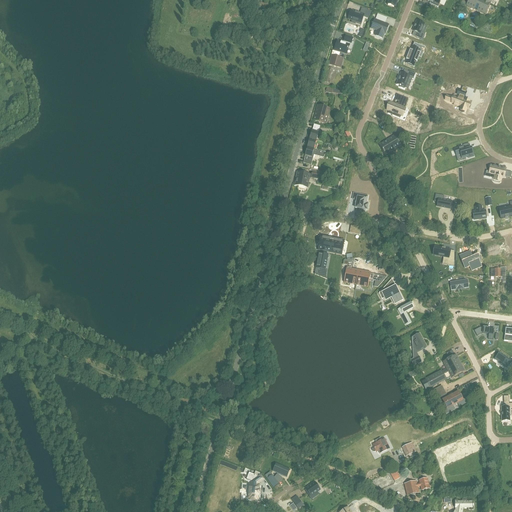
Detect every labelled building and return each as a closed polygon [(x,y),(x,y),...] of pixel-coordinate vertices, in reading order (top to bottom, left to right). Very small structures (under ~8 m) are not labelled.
[(468,0),(466,6),(485,15),(491,0),(468,0)] [(364,15),(360,14),(351,11),(348,20),(352,21),(351,23),(355,24),(356,22),(360,24),(361,24),(363,18),(364,15)] [(383,23),(386,17),(378,14),(375,20),(371,29),(377,31),(375,36),(382,38),(384,34),(385,34),(388,25),(385,24),(383,23)] [(416,21),(413,31),(414,31),(416,32),(415,36),(420,38),(420,36),(423,38),(425,33),(421,31),(424,25),(424,24),(416,21)] [(347,54),(348,49),(350,45),(349,45),(350,43),(351,44),(352,42),(353,38),(346,36),(344,42),(344,43),(338,41),(335,50),(347,54)] [(406,60),(405,63),(407,64),(412,66),(414,66),(415,62),(416,61),(417,62),(417,61),(418,57),(419,57),(419,56),(420,54),(419,53),(419,52),(423,53),(425,47),(420,45),(418,50),(413,48),(412,51),(411,51),(409,55),(407,59),(406,59),(407,60),(406,60)] [(469,78),(470,79),(470,78),(471,76),(476,77),(480,79),(482,74),(480,73),(480,72),(481,70),(480,69),(481,67),(482,68),(483,65),(482,65),(482,63),(486,55),(480,52),(475,50),(474,51),(473,51),(473,52),(474,52),(472,55),(474,56),(469,69),(472,70),(470,75),(469,78)] [(341,68),(343,60),(344,58),(339,57),(340,53),(332,51),(328,65),(341,68)] [(398,81),(397,85),(400,86),(399,87),(404,89),(405,88),(409,78),(412,79),(413,79),(415,74),(409,71),(409,72),(407,76),(402,74),(401,73),(400,77),(399,77),(400,77),(399,78),(399,79),(398,79),(399,79),(398,80),(398,81)] [(452,99),(451,101),(452,102),(452,103),(454,104),(454,105),(458,106),(460,107),(459,109),(460,110),(460,111),(464,113),(465,111),(465,112),(466,109),(467,109),(468,108),(469,105),(470,103),(468,103),(469,101),(465,99),(464,101),(463,100),(464,97),(466,92),(461,90),(459,89),(457,95),(459,95),(458,99),(454,98),(454,99),(452,99)] [(389,111),(388,114),(389,113),(393,115),(394,113),(401,116),(408,99),(409,99),(401,96),(398,106),(393,104),(391,103),(388,110),(389,111)] [(330,109),(318,105),(313,121),(325,125),(330,109)] [(310,139),(316,141),(318,133),(320,126),(314,125),(312,131),(310,139)] [(385,155),(391,151),(401,145),(395,136),(387,141),(379,145),(385,155)] [(323,143),(316,141),(310,139),(308,147),(316,149),(317,144),(322,146),(323,143)] [(463,147),(454,149),(456,156),(460,154),(462,159),(465,158),(468,157),(468,158),(473,157),(472,153),(473,153),(471,148),(465,150),(464,146),(463,147)] [(304,160),(312,162),(314,155),(315,156),(317,150),(316,149),(308,147),(305,156),(304,160)] [(490,172),(490,174),(495,175),(494,179),(494,180),(499,181),(501,176),(504,177),(505,171),(505,169),(491,166),(490,172)] [(318,180),(320,172),(312,171),(311,178),(318,180)] [(295,185),(307,188),(310,175),(297,172),(295,185)] [(354,194),(353,199),(357,200),(355,208),(357,209),(357,211),(364,213),(365,209),(367,209),(368,204),(366,203),(367,199),(360,198),(360,196),(361,197),(361,195),(354,194)] [(438,202),(437,206),(450,209),(451,201),(443,199),(438,199),(438,202)] [(510,206),(498,209),(499,209),(501,218),(500,219),(505,218),(509,217),(511,216),(511,201),(509,202),(510,206)] [(476,211),(473,212),(473,214),(473,216),(474,220),(485,219),(486,218),(486,215),(485,210),(482,210),(481,206),(475,207),(476,211)] [(320,236),(318,250),(342,255),(345,241),(320,236)] [(435,247),(433,255),(443,257),(443,259),(448,260),(448,262),(454,263),(454,253),(450,252),(450,250),(445,249),(446,248),(445,248),(445,249),(442,248),(435,247)] [(469,252),(459,256),(462,262),(465,261),(467,265),(469,265),(470,266),(472,271),(482,267),(480,264),(479,261),(480,260),(478,255),(471,258),(469,252)] [(319,253),(314,274),(315,274),(315,273),(324,274),(325,270),(327,270),(328,270),(325,270),(328,255),(319,253)] [(345,274),(345,275),(344,283),(368,287),(371,273),(346,268),(345,274)] [(490,269),(491,277),(503,277),(503,283),(505,283),(505,271),(501,271),(501,269),(490,269)] [(468,279),(450,282),(451,291),(469,288),(468,279)] [(384,289),(383,288),(379,294),(380,296),(383,294),(385,298),(391,295),(394,302),(401,298),(398,293),(397,294),(394,287),(393,288),(390,283),(385,289),(384,289)] [(403,313),(400,314),(406,325),(411,323),(405,312),(413,308),(411,303),(400,308),(403,313)] [(488,339),(493,340),(494,330),(490,329),(490,328),(483,327),(483,328),(480,328),(481,328),(480,327),(474,331),(477,336),(482,333),(489,334),(488,339)] [(420,334),(413,337),(415,341),(413,342),(417,351),(413,354),(426,347),(427,347),(420,334)] [(499,352),(494,360),(507,368),(504,366),(507,363),(509,365),(511,361),(499,352)] [(447,369),(442,371),(443,374),(448,371),(451,377),(452,378),(465,371),(456,355),(451,358),(450,358),(443,362),(447,369)] [(418,357),(411,360),(414,365),(421,362),(418,357)] [(440,372),(425,380),(430,388),(446,379),(443,374),(442,371),(441,372),(440,372)] [(465,399),(463,400),(459,392),(442,400),(445,405),(444,406),(441,407),(445,414),(455,409),(453,405),(457,403),(459,407),(460,407),(460,406),(467,403),(467,402),(466,402),(465,399)] [(511,403),(509,403),(504,404),(504,407),(502,407),(502,413),(501,413),(501,414),(502,414),(502,415),(501,415),(501,416),(502,416),(502,421),(509,421),(509,415),(511,415),(511,409),(511,403)] [(379,453),(387,450),(381,440),(372,445),(374,448),(373,448),(372,449),(372,450),(372,451),(372,452),(373,452),(375,452),(375,451),(376,452),(378,451),(379,453)] [(415,456),(413,453),(416,452),(412,443),(404,446),(410,459),(415,456)] [(277,465),(274,471),(286,477),(289,470),(290,470),(276,464),(277,465)] [(248,474),(246,479),(248,480),(248,481),(251,482),(251,485),(249,484),(248,498),(250,498),(250,500),(256,500),(256,499),(258,499),(258,494),(259,494),(260,490),(259,490),(259,485),(257,485),(257,483),(263,479),(260,474),(260,473),(255,471),(254,474),(249,472),(248,474)] [(272,475),(267,479),(273,488),(279,484),(278,484),(274,478),(272,475)] [(416,485),(416,481),(405,484),(408,496),(418,493),(417,487),(421,486),(422,490),(429,489),(427,479),(419,480),(420,484),(416,485)] [(305,489),(306,490),(311,497),(317,492),(320,490),(315,482),(305,489)] [(454,510),(453,511),(461,511),(463,508),(464,508),(469,508),(473,508),(473,507),(473,501),(472,501),(466,501),(466,500),(462,500),(462,501),(458,501),(458,500),(455,500),(454,500),(455,508),(456,508),(455,511),(454,511),(454,510)]
